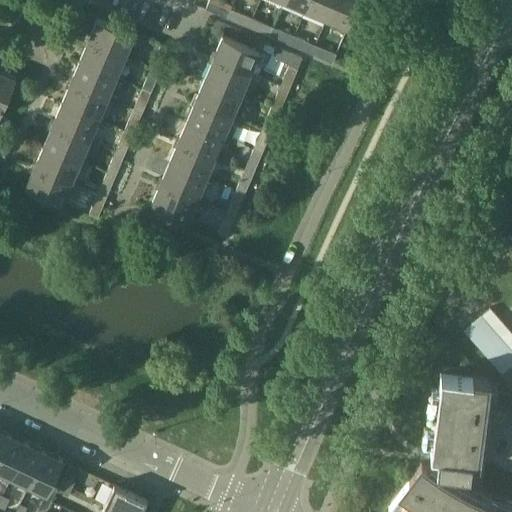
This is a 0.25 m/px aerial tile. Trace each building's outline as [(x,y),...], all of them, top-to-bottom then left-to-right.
[(209,0),(205,9),(220,15),(224,7),(209,0)] [(283,0),(283,1),(304,10),(308,0),(283,0)] [(308,0),(304,10),(325,19),(333,0),(308,0)] [(333,0),(325,19),(347,28),(358,0),(333,0)] [(231,20),(246,27),(251,18),(235,12),(231,20)] [(266,25),(251,18),(246,27),(262,33),(266,25)] [(123,56),(132,34),(96,19),(87,40),(123,56)] [(289,45),(293,36),(277,30),(274,38),(289,45)] [(222,35),(213,56),(250,71),(259,50),(222,35)] [(293,36),(289,45),(304,51),(308,43),(293,36)] [(87,40),(78,62),(114,77),(123,56),(87,40)] [(162,64),(168,49),(159,45),(153,60),(162,64)] [(320,48),(316,56),(331,63),(334,54),(320,48)] [(241,93),(250,71),(213,56),(204,77),(241,93)] [(78,62),(69,83),(106,98),(114,77),(78,62)] [(289,64),(283,79),(291,83),(297,67),(289,64)] [(0,70),(0,113),(15,77),(0,70)] [(148,72),(142,87),(150,91),(157,75),(148,72)] [(232,114),(241,93),(204,77),(195,99),(232,114)] [(106,98),(69,83),(60,103),(97,118),(106,98)] [(135,102),(144,107),(150,91),(142,87),(135,102)] [(271,106),(280,110),(286,94),(278,91),(271,106)] [(223,135),(232,114),(195,99),(186,120),(223,135)] [(60,103),(52,124),(88,139),(97,118),(60,103)] [(280,110),(271,106),(265,121),(273,125),(280,110)] [(130,114),(124,129),(132,133),(139,117),(130,114)] [(214,156),(223,135),(186,120),(177,141),(214,156)] [(88,139),(52,124),(43,145),(80,160),(88,139)] [(132,133),(124,129),(118,144),(126,148),(132,133)] [(260,132),(253,148),(262,152),(268,136),(260,132)] [(205,177),(214,156),(177,141),(168,162),(205,177)] [(43,145),(34,166),(71,181),(80,160),(43,145)] [(255,167),(262,152),(253,148),(247,163),(255,167)] [(113,156),(106,171),(115,175),(121,159),(113,156)] [(205,177),(168,162),(159,183),(196,198),(205,177)] [(62,203),(71,181),(34,166),(25,188),(62,203)] [(108,190),(115,175),(106,171),(100,187),(108,190)] [(242,175),(235,190),(244,194),(250,179),(242,175)] [(187,220),(196,198),(159,183),(150,204),(187,220)] [(238,209),(244,194),(235,190),(229,205),(238,209)] [(97,217),(103,202),(95,198),(89,214),(97,217)] [(224,217),(217,232),(226,236),(232,220),(224,217)] [(463,332),(501,374),(511,364),(511,353),(480,316),(463,332)] [(487,379),(488,378),(440,372),(438,386),(431,386),(428,412),(435,412),(433,426),(426,425),(425,438),(431,439),(430,453),(439,454),(437,466),(436,466),(436,467),(448,469),(457,470),(469,471),(471,463),(481,464),(492,380),(487,379)] [(497,388),(494,406),(495,406),(503,409),(510,394),(499,389),(497,388)] [(511,395),(510,394),(503,409),(508,412),(511,404),(511,395)] [(0,454),(9,435),(0,431),(0,454)] [(0,454),(0,471),(11,476),(26,443),(9,435),(0,454)] [(28,484),(44,452),(26,443),(11,476),(28,484)] [(62,460),(44,452),(28,484),(46,493),(62,460)] [(511,511),(511,505),(494,500),(471,489),(455,480),(456,475),(457,470),(448,469),(448,472),(447,475),(446,475),(430,463),(427,467),(421,463),(408,479),(388,505),(397,511),(396,511),(511,511)] [(64,476),(60,483),(71,489),(75,481),(71,480),(64,476)] [(71,489),(60,483),(57,491),(65,494),(68,496),(71,489)] [(113,485),(104,504),(121,511),(140,511),(146,500),(113,485)] [(2,495),(0,499),(0,507),(4,509),(9,498),(2,495)] [(19,503),(15,511),(24,511),(27,507),(19,503)]
